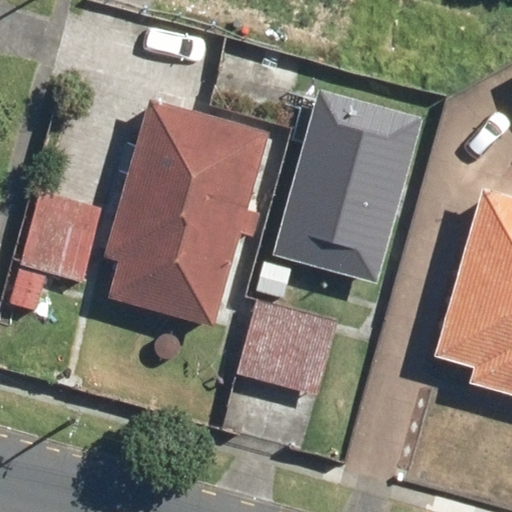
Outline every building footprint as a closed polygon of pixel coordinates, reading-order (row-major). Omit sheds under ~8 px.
[(173,0),(174,1),(342,41),(351,0),(173,0)] [(423,118),(316,87),(269,254),(375,284),(423,118)] [(267,129),(148,96),(104,255),(116,258),(106,296),(213,326),(267,129)] [(99,207),(41,190),(20,261),(78,278),(99,207)] [(511,199),(480,190),(435,352),(476,364),(471,382),(511,393),(511,199)] [(291,264),(261,256),(253,286),(282,294),(291,264)] [(44,274),(16,267),(7,300),(35,307),(44,274)] [(336,317),(257,295),(235,371),(315,393),(336,317)]
